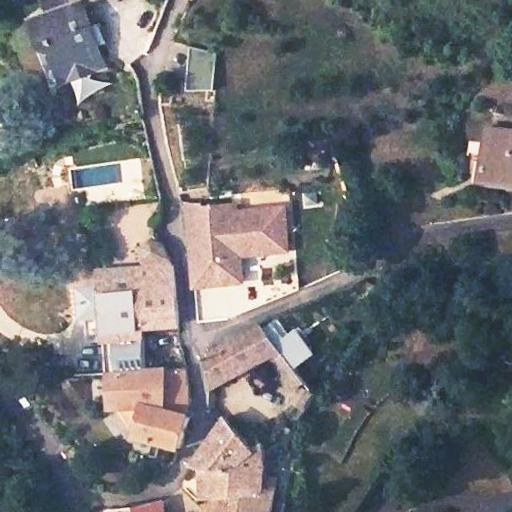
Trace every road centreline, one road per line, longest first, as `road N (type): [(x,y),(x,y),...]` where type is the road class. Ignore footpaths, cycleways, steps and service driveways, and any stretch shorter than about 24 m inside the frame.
road 1 (residential): [(178,0),(160,41),(151,100),(197,416),(177,464),(133,489),(67,491)]
road 2 (unknown): [(191,346),(302,300),(511,278)]
